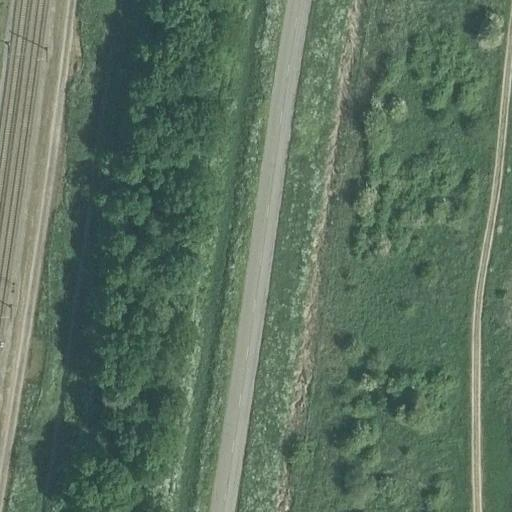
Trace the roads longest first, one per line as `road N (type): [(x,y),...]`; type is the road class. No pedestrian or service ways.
road 1 (tertiary): [(222,511),(296,0)]
road 2 (track): [(0,487),(73,0)]
